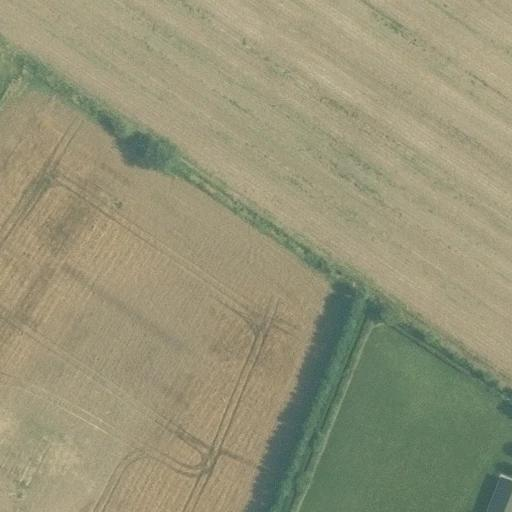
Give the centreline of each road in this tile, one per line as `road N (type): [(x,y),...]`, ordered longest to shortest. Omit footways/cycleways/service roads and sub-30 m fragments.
road 1 (motorway): [(33,511),(95,383),(185,254),(258,182),(481,0)]
road 2 (motorway): [(0,435),(177,0)]
road 3 (motorway): [(123,0),(0,299)]
